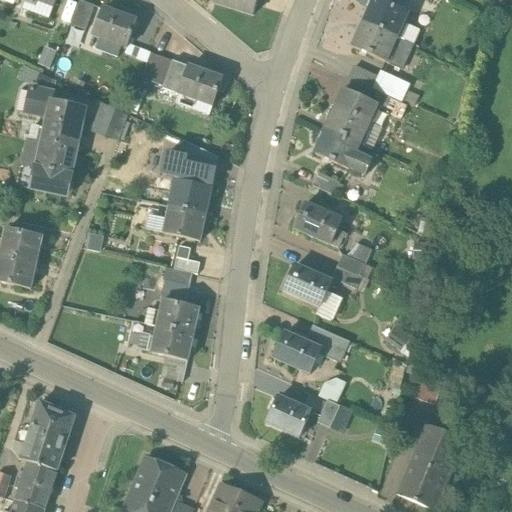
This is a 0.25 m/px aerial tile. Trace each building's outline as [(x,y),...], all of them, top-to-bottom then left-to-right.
[(258,0),(215,0),(214,4),(254,16),(258,0)] [(408,14),(376,0),(374,0),(363,24),(373,28),(397,39),(397,38),(402,25),(403,26),(408,14)] [(95,7),(80,1),(71,26),(86,31),(95,7)] [(137,22),(103,10),(93,37),(127,50),(137,22)] [(397,39),(373,28),(363,24),(352,48),(386,63),(387,62),(386,61),(391,50),(392,50),(397,39)] [(403,26),(402,25),(397,38),(397,39),(413,46),(419,33),(403,26)] [(397,39),(392,50),(391,50),(386,61),(387,62),(386,63),(402,71),(413,46),(397,39)] [(223,80),(173,62),(164,87),(163,87),(163,90),(179,96),(176,105),(209,117),(223,80)] [(378,78),(355,68),(349,79),(373,90),(374,88),(378,78)] [(373,90),(349,79),(344,91),(368,101),(373,90)] [(87,110),(52,102),(54,94),(34,89),(34,91),(32,91),(31,93),(33,93),(28,115),(47,119),(42,144),(77,152),(87,110)] [(407,105),(374,90),(373,90),(368,101),(378,106),(393,112),(391,117),(400,121),(407,105)] [(368,101),(344,91),(326,131),(360,146),(360,145),(359,145),(365,132),(366,133),(378,106),(368,101)] [(128,116),(116,111),(106,138),(119,143),(128,116)] [(360,146),(326,131),(315,155),(349,170),(349,169),(365,176),(372,162),(356,155),(360,146)] [(219,159),(183,142),(179,157),(186,159),(185,165),(216,172),(219,159)] [(77,152),(42,144),(41,144),(39,156),(37,168),(36,168),(31,190),(64,198),(71,193),(73,185),(71,182),(72,178),(73,177),(72,177),(77,153),(78,153),(78,152),(77,152)] [(209,186),(212,186),(216,172),(185,165),(186,159),(179,157),(167,154),(162,175),(180,179),(179,183),(175,182),(172,195),(173,195),(170,209),(206,217),(212,190),(209,190),(209,186)] [(338,184),(318,175),(313,187),(333,196),(338,184)] [(342,222),(305,206),(294,230),(331,246),(342,222)] [(206,217),(170,209),(164,235),(200,243),(206,217)] [(42,238),(6,230),(1,256),(37,264),(42,238)] [(369,251),(358,245),(349,258),(363,265),(369,251)] [(192,268),(194,247),(180,246),(178,267),(192,268)] [(37,264),(1,256),(0,259),(0,284),(31,291),(37,264)] [(349,258),(343,256),(338,268),(358,277),(358,276),(363,265),(349,258)] [(332,283),(295,267),(284,291),(321,308),(332,283)] [(358,277),(338,268),(333,280),(356,290),(362,278),(358,276),(358,277)] [(193,275),(167,269),(164,283),(189,289),(193,275)] [(199,310),(164,302),(158,328),(193,336),(199,310)] [(193,336),(158,328),(152,354),(187,362),(193,336)] [(347,342),(315,328),(307,345),(321,351),(319,355),(338,363),(347,342)] [(413,340),(395,328),(385,342),(403,354),(413,340)] [(307,345),(284,334),(273,359),(310,375),(319,355),(321,351),(307,345)] [(186,368),(165,363),(161,378),(183,383),(186,368)] [(442,385),(421,378),(414,399),(435,406),(442,385)] [(337,380),(326,383),(319,398),(328,402),(335,405),(345,383),(337,380)] [(320,417),(327,404),(310,396),(304,410),(311,413),(320,417)] [(304,410),(278,398),(266,425),(299,440),(311,413),(304,410)] [(335,405),(328,402),(327,404),(320,417),(318,424),(330,429),(340,407),(335,405)] [(69,416),(40,404),(21,462),(28,464),(57,473),(73,424),(69,416)] [(421,438),(397,496),(433,511),(435,511),(458,459),(460,454),(459,454),(421,438)] [(474,452),(462,447),(459,454),(460,454),(458,459),(469,464),(474,452)] [(184,476),(147,460),(125,511),(128,511),(168,511),(173,501),(184,476)] [(57,473),(28,464),(23,480),(19,479),(15,490),(19,491),(16,502),(45,511),(57,473)] [(11,478),(0,474),(0,497),(4,499),(11,478)] [(261,503),(222,486),(222,487),(210,511),(256,511),(260,504),(261,504),(261,503)] [(194,511),(195,511),(173,501),(168,511),(194,511)] [(44,511),(45,511),(16,502),(12,511),(44,511)]
